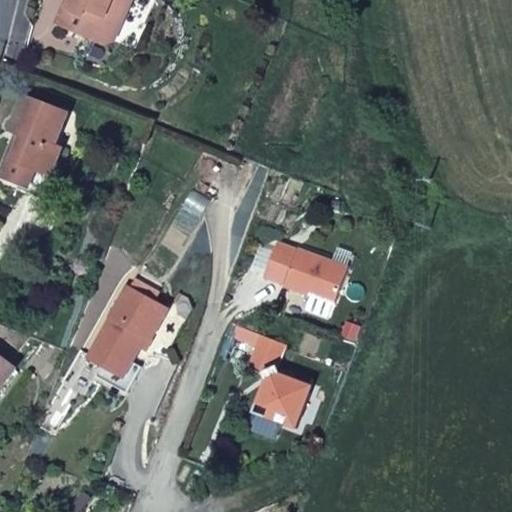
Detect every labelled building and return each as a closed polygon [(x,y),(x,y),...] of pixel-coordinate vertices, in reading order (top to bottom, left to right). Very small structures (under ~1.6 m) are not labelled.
[(74,0),(63,25),(106,44),(116,40),(133,0),(74,0)] [(57,109),(14,93),(0,124),(0,125),(6,128),(13,130),(10,137),(3,134),(0,142),(0,153),(3,154),(0,161),(0,174),(8,177),(5,185),(31,195),(51,145),(44,143),(57,109)] [(6,128),(3,134),(10,137),(13,130),(6,128)] [(257,271),(327,300),(341,263),(270,239),(257,271)] [(158,304),(116,283),(80,354),(96,363),(90,374),(119,389),(133,362),(123,356),(131,340),(137,344),(158,304)] [(241,366),(258,372),(270,367),(278,343),(253,334),(241,366)] [(0,379),(9,368),(0,360),(0,379)] [(270,367),(258,372),(260,376),(268,380),(272,371),(270,367)] [(299,381),(272,371),(268,380),(260,376),(249,403),(262,408),(258,416),(290,427),(304,390),(297,388),(299,381)] [(246,412),(258,416),(262,408),(249,403),(246,412)]
